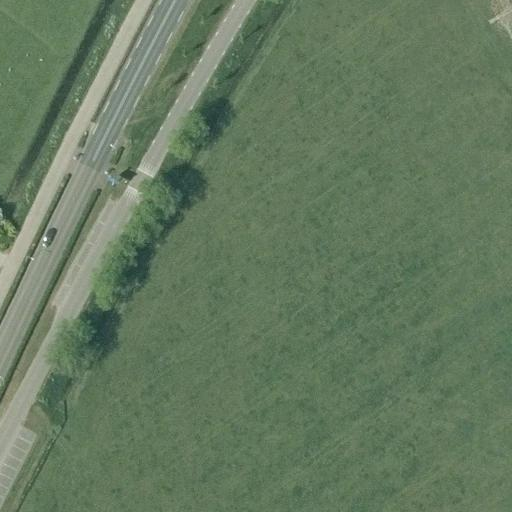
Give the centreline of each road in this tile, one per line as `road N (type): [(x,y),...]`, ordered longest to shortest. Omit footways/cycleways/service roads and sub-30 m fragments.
road 1 (unclassified): [(0,447),(75,298),(246,0)]
road 2 (primary): [(0,359),(175,0)]
road 3 (unclassified): [(144,0),(0,287)]
